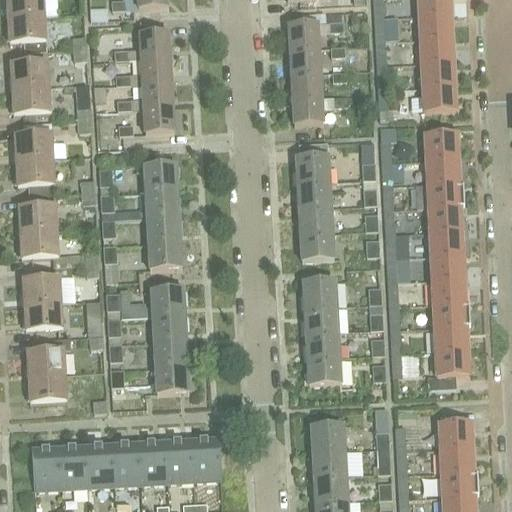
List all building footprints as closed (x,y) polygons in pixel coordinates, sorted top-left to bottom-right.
[(6,0),(7,10),(5,10),(6,20),(8,20),(8,22),(45,20),(43,0),(6,0)] [(137,0),(138,14),(141,14),(167,12),(166,0),(137,0)] [(316,13),(316,5),(315,0),(287,0),(287,7),(291,6),(292,14),(316,13)] [(374,22),(384,22),(383,2),(403,0),(402,0),(372,0),(373,18),(374,19),(374,22)] [(417,0),(419,20),(451,18),(450,0),(417,0)] [(112,16),(126,15),(126,5),(111,6),(112,16)] [(107,12),(90,13),(90,26),(107,25),(107,12)] [(324,18),(325,28),(329,27),(330,37),(344,37),(343,26),(346,26),(346,17),(324,18)] [(451,18),(419,20),(420,44),(453,42),(451,18)] [(9,48),(24,47),(25,57),(47,55),(45,20),(8,22),(8,34),(6,34),(7,44),(9,44),(9,48)] [(374,27),(375,46),(385,46),(384,22),(374,22),(375,27),(374,27)] [(290,55),(320,54),(318,28),(289,30),(290,55)] [(168,36),(139,37),(141,63),(170,61),(168,36)] [(71,43),(73,54),(86,53),(85,41),(71,43)] [(453,42),(420,44),(421,68),(454,66),(453,42)] [(377,67),(377,70),(385,70),(385,66),(386,66),(385,46),(375,46),(376,67),(377,67)] [(345,62),(345,51),(331,52),(331,62),(345,62)] [(86,53),(73,54),(74,66),(87,65),(86,53)] [(292,80),(321,78),(320,54),(290,55),(292,80)] [(128,55),(114,56),(115,65),(128,65),(128,55)] [(141,63),(141,64),(142,88),(171,86),(170,61),(141,63)] [(454,66),(421,68),(422,92),(455,90),(454,66)] [(12,94),(49,92),(48,67),(10,69),(11,82),(9,82),(10,92),(12,92),(12,94)] [(377,75),(378,94),(388,94),(387,78),(387,74),(386,74),(385,70),(377,70),(377,75)] [(346,76),(333,77),(334,87),(347,86),(346,76)] [(321,78),(292,80),(293,105),(323,103),(321,78)] [(129,81),(116,81),(116,91),(130,90),(129,81)] [(142,88),(143,89),(144,113),(173,111),(171,86),(142,88)] [(455,90),(422,92),(424,116),(456,115),(455,90)] [(49,92),(12,94),(12,106),(11,106),(11,116),(13,116),(13,120),(51,118),(49,92)] [(388,94),(378,94),(379,114),(380,128),(390,127),(389,111),(388,94)] [(348,102),(334,103),(335,113),(348,112),(348,102)] [(323,103),(293,105),(295,130),(324,128),(323,103)] [(131,105),(117,106),(118,115),(131,115),(131,105)] [(174,137),(173,111),(144,113),(144,114),(145,138),(174,137)] [(77,114),(77,126),(91,125),(90,113),(77,114)] [(91,125),(77,126),(78,138),(91,137),(91,125)] [(132,130),(119,131),(119,141),(133,140),(132,130)] [(380,147),(381,166),(392,165),(390,134),(380,134),(381,147),(380,147)] [(426,164),(458,162),(457,137),(425,139),(426,164)] [(16,166),(53,164),(52,139),(14,141),(15,154),(13,154),(14,164),(16,164),(16,166)] [(328,186),(326,160),(296,162),(298,188),(328,186)] [(458,162),(426,164),(427,188),(459,186),(458,162)] [(29,191),(29,202),(54,200),(54,190),(55,190),(53,164),(16,166),(16,178),(15,178),(15,188),(17,188),(17,192),(29,191)] [(392,165),(381,166),(383,187),(393,187),(392,165)] [(362,169),(363,184),(376,183),(375,168),(362,169)] [(146,197),(178,195),(176,169),(144,171),(146,197)] [(100,191),(112,191),(113,191),(112,173),(99,174),(100,191)] [(377,210),(376,183),(363,184),(364,211),(377,210)] [(94,185),(81,186),(81,198),(94,197),(94,185)] [(328,186),(298,188),(299,214),(329,212),(328,186)] [(459,186),(427,188),(429,212),(460,210),(459,186)] [(178,195),(146,197),(147,223),(179,221),(178,195)] [(383,195),(384,214),(394,214),(393,195),(383,195)] [(95,209),(94,197),(81,198),(82,210),(95,209)] [(113,199),(100,200),(101,217),(115,216),(114,199),(113,199)] [(56,210),(55,210),(54,200),(29,202),(30,212),(18,213),(19,226),(17,226),(18,236),(20,236),(20,238),(57,236),(56,210)] [(460,210),(429,212),(430,236),(462,234),(460,210)] [(301,239),(331,237),(329,212),(299,214),(301,239)] [(394,214),(384,214),(385,235),(395,234),(394,214)] [(379,236),(378,219),(364,220),(365,237),(379,236)] [(148,248),(181,247),(179,221),(147,223),(148,248)] [(103,242),(114,242),(116,242),(115,225),(102,225),(103,242)] [(462,234),(430,236),(431,260),(463,259),(462,234)] [(59,262),(57,236),(20,238),(20,250),(19,250),(19,260),(21,260),(21,264),(59,262)] [(331,237),(301,239),(302,265),(332,263),(331,237)] [(385,243),(386,262),(396,262),(395,243),(385,243)] [(380,262),(379,245),(366,245),(367,262),(380,262)] [(181,247),(148,248),(150,275),(182,273),(181,247)] [(103,251),(104,268),(117,267),(117,250),(115,250),(103,251)] [(85,258),(86,271),(99,270),(98,258),(85,258)] [(463,259),(431,260),(432,284),(464,283),(463,259)] [(396,262),(386,262),(387,283),(398,282),(396,262)] [(99,281),(99,270),(86,271),(86,282),(87,282),(99,281)] [(24,310),(61,308),(60,283),(22,285),(23,298),(21,298),(22,308),(24,308),(24,310)] [(464,283),(432,284),(433,308),(465,307),(464,283)] [(305,312),(335,310),(334,284),(303,286),(305,312)] [(388,291),(389,311),(399,310),(398,290),(388,291)] [(119,295),(119,298),(120,315),(121,323),(153,321),(185,320),(183,293),(151,295),(152,312),(145,312),(145,308),(130,309),(129,294),(119,295)] [(368,293),(369,308),(382,307),(382,293),(368,293)] [(120,315),(119,298),(106,298),(107,316),(120,315)] [(384,335),(382,307),(369,308),(369,310),(376,310),(376,318),(369,319),(370,336),(384,335)] [(465,307),(433,308),(435,333),(467,331),(465,307)] [(61,308),(24,310),(25,322),(23,322),(23,332),(25,332),(25,336),(63,334),(61,308)] [(335,310),(305,312),(306,337),(337,336),(335,310)] [(399,310),(389,311),(390,331),(400,330),(399,310)] [(186,345),(185,320),(153,321),(154,347),(186,345)] [(121,323),(107,324),(108,341),(122,340),(121,323)] [(88,330),(89,342),(102,341),(102,329),(88,330)] [(467,331),(435,333),(436,357),(468,355),(467,331)] [(337,336),(306,337),(308,363),(338,361),(337,336)] [(390,339),(391,359),(402,358),(400,339),(390,339)] [(102,341),(89,342),(90,354),(103,353),(102,341)] [(28,380),(28,382),(66,380),(64,355),(70,354),(69,343),(43,345),(43,356),(27,357),(27,370),(26,370),(26,380),(28,380)] [(385,360),(384,344),(371,344),(372,361),(385,360)] [(188,371),(186,345),(154,347),(156,373),(188,371)] [(110,367),(123,366),(122,349),(109,350),(110,367)] [(456,393),(456,380),(469,380),(468,355),(436,357),(437,381),(427,382),(428,394),(456,393)] [(402,358),(391,359),(392,379),(403,378),(402,358)] [(338,361),(308,363),(309,389),(340,388),(338,361)] [(386,386),(385,369),(372,370),(373,386),(386,386)] [(189,397),(188,371),(156,373),(157,399),(189,397)] [(111,375),(110,374),(111,392),(124,392),(124,374),(123,374),(111,375)] [(67,406),(66,380),(28,382),(29,394),(27,394),(28,404),(29,404),(30,408),(67,406)] [(107,417),(106,405),(92,406),(93,418),(107,417)] [(441,454),(473,452),(471,427),(439,429),(441,454)] [(313,457),(344,455),(343,429),(311,431),(313,457)] [(395,436),(396,456),(418,455),(417,435),(395,436)] [(375,437),(376,453),(390,452),(389,437),(375,437)] [(191,445),(194,485),(221,484),(218,443),(191,445)] [(165,446),(167,487),(194,485),(191,445),(165,446)] [(138,448),(141,488),(167,487),(165,446),(138,448)] [(141,488),(138,448),(112,449),(114,489),(141,488)] [(114,489),(112,449),(85,451),(88,491),(114,489)] [(88,491),(85,451),(59,452),(61,492),(88,491)] [(61,492),(59,452),(32,454),(34,494),(61,492)] [(391,478),(390,452),(376,453),(377,469),(373,469),(373,479),(391,478)] [(473,452),(441,454),(442,478),(474,476),(473,452)] [(344,455),(313,457),(314,482),(346,480),(344,455)] [(418,455),(396,456),(397,476),(407,475),(407,473),(406,456),(413,456),(418,455)] [(443,502),(475,500),(474,476),(442,478),(443,502)] [(391,478),(373,479),(377,479),(377,480),(381,480),(381,488),(378,488),(379,505),(391,505),(392,505),(391,478)] [(316,508),(347,506),(346,480),(314,482),(316,508)] [(409,503),(408,486),(408,484),(398,484),(399,504),(409,503)] [(443,511),(475,511),(475,500),(443,502),(443,511)] [(409,511),(409,503),(399,504),(399,511),(409,511)]
